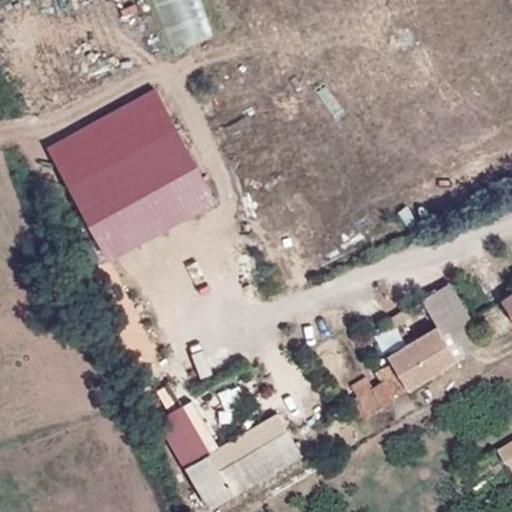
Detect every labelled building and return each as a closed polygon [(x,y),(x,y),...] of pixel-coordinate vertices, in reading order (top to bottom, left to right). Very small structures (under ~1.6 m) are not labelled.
[(201,0),(156,0),(171,50),(213,38),(201,0)] [(217,199),(178,127),(71,185),(110,257),(217,199)] [(446,338),(476,325),(459,284),(428,297),(446,338)] [(511,294),(503,301),(511,314),(511,294)] [(405,345),(409,351),(424,377),(457,358),(438,326),(405,345)] [(424,377),(409,351),(376,370),(383,381),(373,387),(365,375),(350,384),(357,395),(345,403),(357,419),(424,377)] [(211,511),(308,461),(283,413),(246,433),(229,401),(197,418),(218,457),(190,471),(211,511)] [(184,471),(214,457),(191,408),(161,421),(184,471)] [(511,440),(501,446),(511,467),(511,440)]
